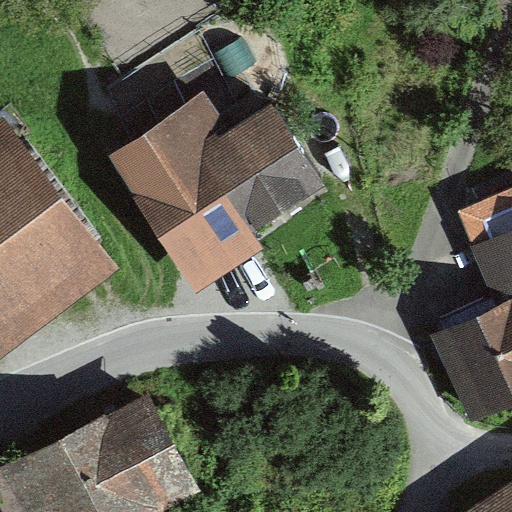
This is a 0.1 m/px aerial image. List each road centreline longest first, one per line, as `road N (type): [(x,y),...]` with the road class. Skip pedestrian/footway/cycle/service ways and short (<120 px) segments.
road 1 (unclassified): [(0,418),(91,368),(244,332),(381,355)]
road 2 (residential): [(381,355),(465,156),(506,0)]
road 3 (unclassified): [(381,355),(431,423),(441,483),(428,511)]
